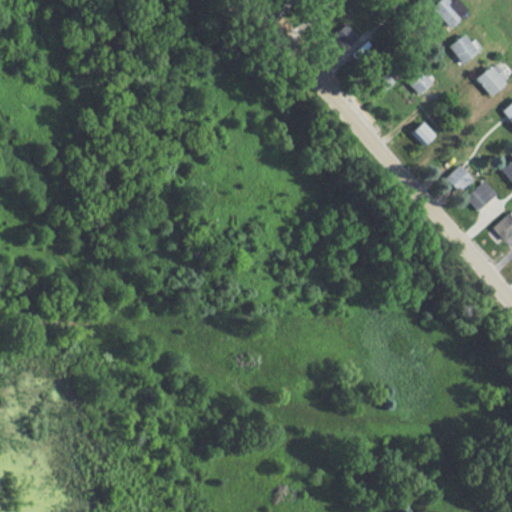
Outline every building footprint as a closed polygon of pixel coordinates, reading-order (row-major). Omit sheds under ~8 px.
[(452,0),(435,0),(428,7),(447,27),(463,11),(452,0)] [(330,35),(343,49),(356,37),(344,23),(330,35)] [(445,45),(459,64),(475,51),(461,33),(445,45)] [(507,78),(491,61),(472,79),(487,96),(507,78)] [(416,95),(430,82),(416,67),(403,80),(416,95)] [(393,81),(381,68),(370,77),(382,91),(393,81)] [(511,126),(511,97),(498,111),(511,126)] [(433,135),(421,121),(408,132),(420,146),(433,135)] [(511,188),(511,187),(511,157),(498,167),(511,188)] [(456,193),(470,179),(456,164),(442,177),(456,193)] [(475,210),(493,192),(481,179),(462,197),(475,210)] [(511,231),(511,217),(509,213),(490,224),(499,240),(511,231)]
